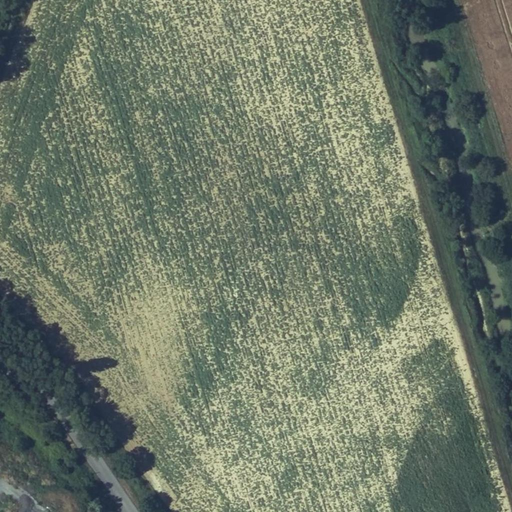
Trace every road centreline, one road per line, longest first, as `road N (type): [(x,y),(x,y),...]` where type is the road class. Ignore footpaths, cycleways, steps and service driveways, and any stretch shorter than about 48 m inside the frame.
road 1 (track): [(511,229),(444,0)]
road 2 (unclassified): [(0,365),(50,394),(132,511)]
